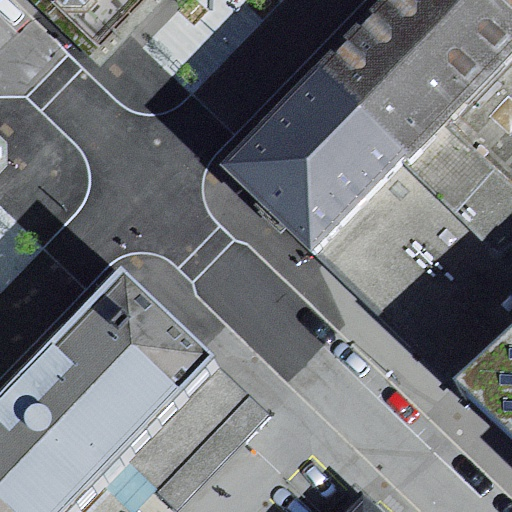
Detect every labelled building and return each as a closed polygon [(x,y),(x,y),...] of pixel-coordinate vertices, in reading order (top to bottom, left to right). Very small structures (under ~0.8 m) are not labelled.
[(88,0),(83,6),(61,5),(99,42),(137,0),(88,0)] [(386,0),(225,169),(314,256),(511,59),(511,12),(499,0),(386,0)] [(511,0),(499,0),(511,12),(511,0)] [(511,59),(314,256),(462,392),(511,345),(511,59)] [(133,282),(0,418),(0,511),(172,511),(269,412),(243,387),(193,333),(133,282)] [(511,345),(462,392),(511,440),(511,345)] [(384,511),(363,491),(342,511),(384,511)]
